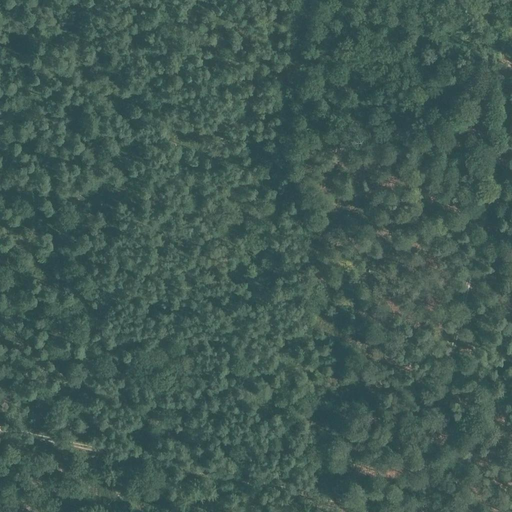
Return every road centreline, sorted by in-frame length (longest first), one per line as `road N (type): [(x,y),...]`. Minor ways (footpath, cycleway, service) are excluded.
road 1 (track): [(0,427),(406,511)]
road 2 (track): [(413,511),(511,129)]
